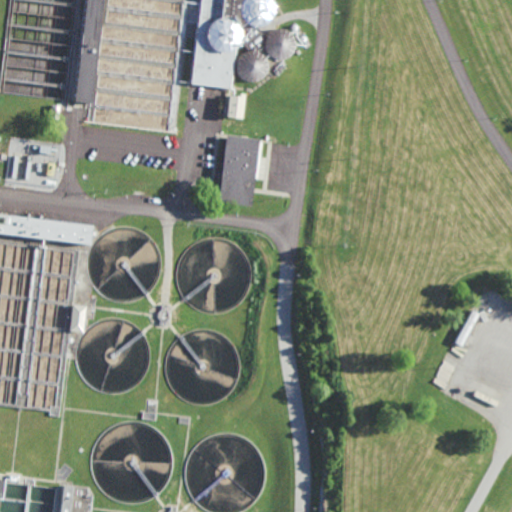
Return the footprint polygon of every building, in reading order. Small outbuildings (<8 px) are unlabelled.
[(197,0),(189,84),(229,88),(233,48),(242,42),(243,31),(251,26),(257,27),(270,18),(272,6),(268,1),(267,0),(219,0),(220,1),(207,0),(197,0)] [(289,28),(262,32),(266,60),(294,56),(289,28)] [(257,49),(232,54),(239,83),(263,77),(257,49)] [(240,118),(241,95),(225,94),(224,117),(240,118)] [(249,206),(258,139),(224,135),(215,201),(249,206)] [(0,233),(88,244),(90,224),(0,214),(0,233)] [(82,332),(83,305),(69,304),(68,331),(82,332)] [(477,314),(470,310),(452,342),(459,346),(477,314)] [(89,511),(91,487),(59,485),(58,509),(58,511),(89,511)]
